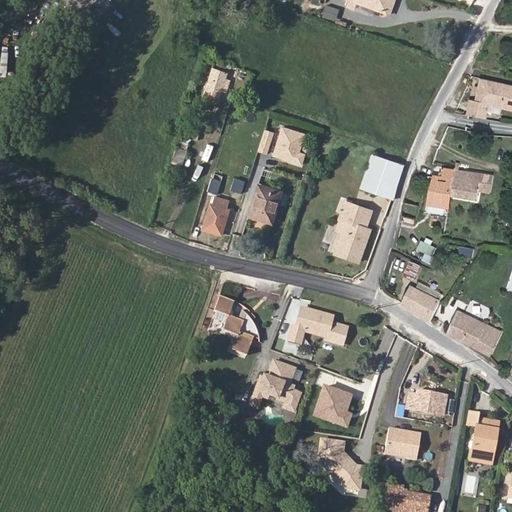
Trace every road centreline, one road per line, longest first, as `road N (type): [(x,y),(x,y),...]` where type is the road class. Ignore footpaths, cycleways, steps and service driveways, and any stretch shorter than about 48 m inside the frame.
road 1 (tertiary): [(0,165),(173,247),(365,293)]
road 2 (residential): [(365,293),(410,160),(493,0)]
road 3 (track): [(218,261),(121,511)]
road 4 (unknown): [(4,167),(66,24),(67,0)]
road 5 (tertiary): [(365,293),(511,390)]
